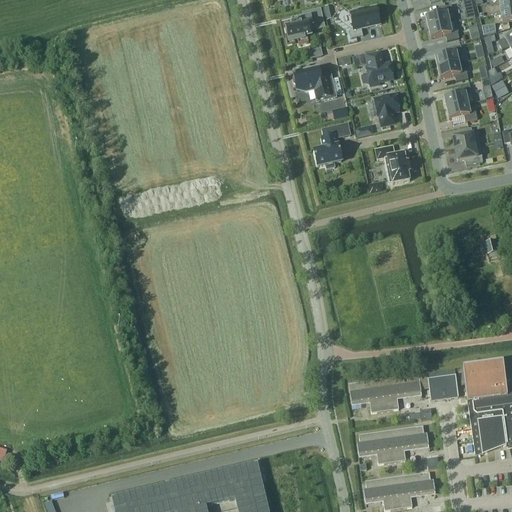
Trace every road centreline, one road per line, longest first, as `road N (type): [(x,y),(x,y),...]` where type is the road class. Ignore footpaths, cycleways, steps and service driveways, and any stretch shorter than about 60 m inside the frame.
road 1 (unclassified): [(322,357),(241,0)]
road 2 (unclassified): [(322,357),(511,336)]
road 3 (unclassified): [(344,511),(324,417),(322,357)]
road 4 (residential): [(430,129),(445,183),(457,189),(511,179)]
